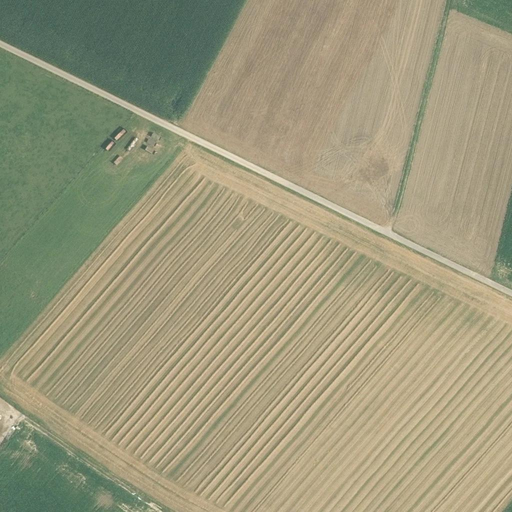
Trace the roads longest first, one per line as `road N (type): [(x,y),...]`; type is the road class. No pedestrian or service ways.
road 1 (track): [(0,44),(511,294)]
road 2 (track): [(450,0),(386,231)]
road 3 (track): [(0,402),(157,511)]
